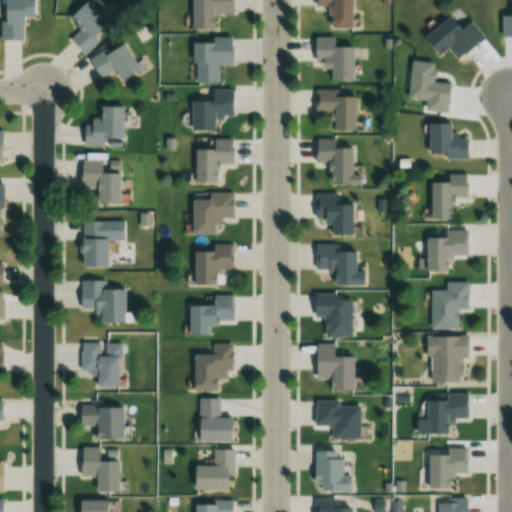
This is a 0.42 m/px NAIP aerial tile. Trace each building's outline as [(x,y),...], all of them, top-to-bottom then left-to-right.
[(35,15),(34,0),(0,0),(0,33),(0,39),(22,39),(22,15),(35,15)] [(78,51),(108,31),(87,0),(86,0),(66,14),(78,32),(70,37),(78,51)] [(188,0),(189,29),(213,29),(213,14),(232,14),(232,0),(188,0)] [(349,28),(349,0),(314,0),(314,6),(327,6),(327,28),(349,28)] [(511,36),(511,0),(509,0),(510,15),(500,15),(501,37),(511,36)] [(455,58),(482,36),(459,7),(421,38),(435,54),(445,46),(455,58)] [(350,46),(333,46),(333,37),(313,37),(313,69),(329,69),(329,80),(350,80),(350,46)] [(191,39),(192,81),(217,81),(216,65),(231,65),(231,38),(191,39)] [(136,68),(121,41),(88,59),(98,77),(112,69),(117,79),(136,68)] [(188,101),(188,130),(213,130),(213,120),(224,120),(224,114),(233,114),(233,89),(210,89),(210,101),(188,101)] [(314,114),(330,114),(331,130),(353,129),(353,95),(339,95),(339,89),(313,90),(314,114)] [(103,146),(103,139),(122,139),(122,106),(98,106),(98,121),(81,121),(81,146),(103,146)] [(426,124),(427,158),(468,158),(467,134),(450,134),(450,123),(426,124)] [(193,149),(193,182),(217,182),(217,164),(235,164),(235,139),(211,139),(211,149),(193,149)] [(333,139),(314,139),(313,168),(326,168),(326,185),(357,185),(357,174),(349,174),(349,147),(333,147),(333,139)] [(102,159),(80,158),(79,188),(95,189),(94,203),(116,203),(117,162),(110,162),(110,171),(102,171),(102,159)] [(428,182),(428,219),(450,219),(451,206),(455,206),(455,197),(468,197),(468,174),(446,174),(446,182),(428,182)] [(189,234),(216,234),(216,217),(233,217),(233,193),(189,193),(189,234)] [(314,194),(314,223),(329,223),(329,234),(352,234),(352,203),(338,203),(338,194),(314,194)] [(79,268),(104,268),(104,220),(79,220),(79,268)] [(424,270),(446,270),(446,256),(467,256),(467,231),(424,232),(424,270)] [(232,269),(232,243),(210,244),(210,248),(190,248),(190,283),(213,283),(213,269),(232,269)] [(341,244),(314,244),(314,272),(329,272),(329,284),(353,284),(353,251),(341,251),(341,244)] [(97,322),(121,323),(122,289),(106,289),(106,280),(80,280),(79,308),(97,308),(97,322)] [(456,328),(456,308),(468,308),(468,282),(444,282),(444,290),(429,290),(429,328),(456,328)] [(185,334),(207,335),(207,324),(232,324),(232,295),(210,295),(210,305),(186,305),(185,334)] [(350,296),(312,296),(312,318),(323,318),(323,338),(350,338),(350,296)] [(424,357),(428,357),(428,382),(460,381),(460,355),(467,355),(467,335),(424,335),(424,357)] [(93,386),(119,387),(120,343),(81,342),(80,371),(94,371),(93,386)] [(191,390),(215,390),(215,379),(230,379),(230,343),(210,343),(210,354),(191,354),(191,390)] [(350,390),(350,356),(333,356),(333,344),(313,344),(313,379),(327,379),(327,390),(350,390)] [(414,433),(446,433),(446,420),(468,420),(468,394),(424,394),(424,419),(415,419),(414,433)] [(231,417),(218,417),(218,398),(196,398),(196,441),(231,441),(231,417)] [(329,438),(359,438),(358,406),(338,406),(338,400),(313,400),(313,425),(329,425),(329,438)] [(121,406),(79,406),(79,426),(93,426),(93,438),(121,438),(121,406)] [(94,491),(117,491),(117,459),(100,459),(100,447),(80,446),(79,475),(94,475),(94,491)] [(191,488),(232,488),(232,448),(211,448),(211,465),(191,465),(191,488)] [(426,486),(452,486),(452,471),(466,471),(466,448),(426,448),(426,486)] [(342,473),(341,450),(313,451),(314,491),(349,490),(349,473),(342,473)] [(437,511),(466,511),(466,496),(438,496),(437,511)] [(350,511),(350,507),(337,507),(337,498),(313,498),(312,511),(350,511)] [(107,511),(108,499),(76,499),(76,511),(107,511)] [(192,511),(233,511),(233,501),(193,501),(192,511)]
